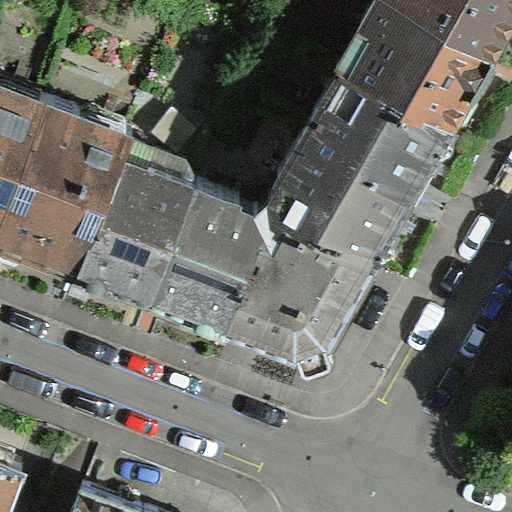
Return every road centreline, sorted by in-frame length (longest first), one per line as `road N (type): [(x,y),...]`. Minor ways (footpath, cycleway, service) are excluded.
road 1 (residential): [(0,339),(364,480)]
road 2 (residential): [(364,480),(511,222)]
